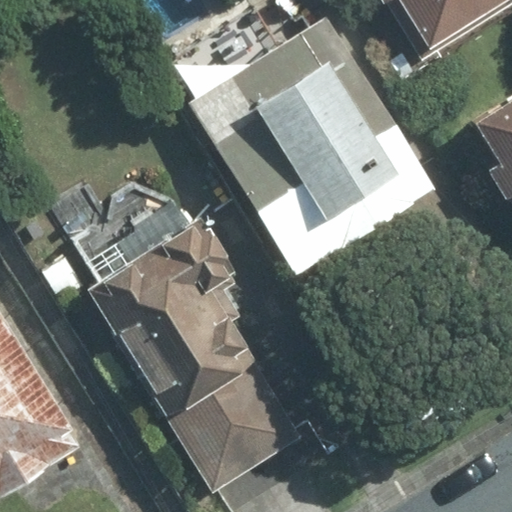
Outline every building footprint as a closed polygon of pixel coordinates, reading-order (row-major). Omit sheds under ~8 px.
[(367,0),(368,1),(369,0),(391,0),(418,44),(490,0),(367,0)] [(344,44),(270,88),(336,200),(411,156),(344,44)] [(511,85),(482,105),(485,109),(453,130),(495,195),(511,184),(511,85)] [(306,431),(214,278),(243,261),(209,205),(100,273),(223,480),(306,431)] [(3,290),(0,291),(0,486),(88,436),(3,290)]
